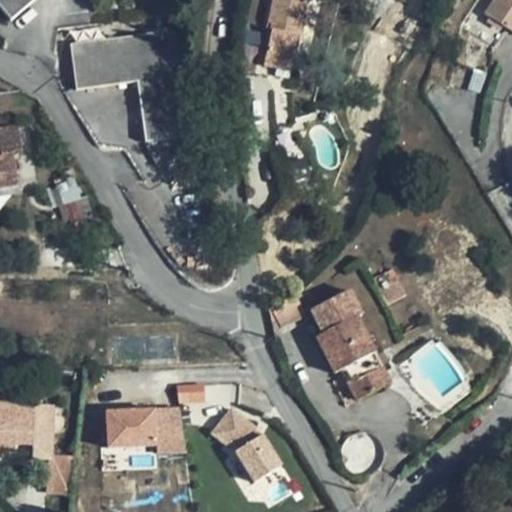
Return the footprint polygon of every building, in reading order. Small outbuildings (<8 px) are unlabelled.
[(38,0),(0,0),(0,8),(12,23),(38,0)] [(306,1),(300,0),(273,0),(268,26),(272,27),(266,56),(294,62),(304,20),(302,20),(306,1)] [(511,0),(496,0),(488,14),(475,5),(463,22),(496,46),(508,28),(511,21),(511,0)] [(179,33),(176,15),(158,18),(160,35),(73,47),(80,91),(139,83),(147,144),(192,138),(179,33)] [(294,62),(266,56),(263,68),(291,74),(294,62)] [(23,150),(20,128),(0,130),(0,185),(19,184),(15,151),(23,150)] [(188,158),(186,144),(149,148),(158,166),(177,165),(177,161),(188,158)] [(19,184),(0,185),(0,196),(28,192),(23,150),(15,151),(19,184)] [(63,205),(77,200),(82,199),(76,183),(49,193),(54,208),(63,205)] [(85,226),(77,200),(63,205),(71,230),(85,226)] [(408,296),(394,269),(374,280),(388,305),(408,296)] [(449,294),(437,275),(421,286),(432,304),(449,294)] [(362,316),(352,293),(312,312),(325,335),(317,339),(335,375),(343,371),(358,402),(381,390),(366,360),(376,354),(358,318),(362,316)] [(307,316),(297,297),(268,312),(273,333),(307,316)] [(392,385),(376,354),(366,360),(381,390),(392,385)] [(36,404),(0,403),(0,446),(34,447),(33,461),(49,461),(54,460),(54,455),(55,406),(36,404)] [(213,425),(231,456),(226,459),(242,488),(283,466),(249,405),(213,425)] [(186,445),(181,409),(109,413),(111,448),(186,445)] [(74,457),(54,455),(54,460),(49,461),(47,495),(72,496),(74,457)]
